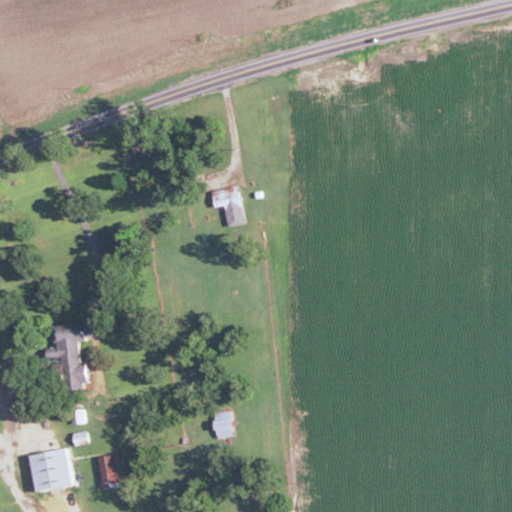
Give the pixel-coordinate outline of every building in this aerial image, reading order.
[(228,210),(232,228),(249,224),(243,197),(218,203),(220,212),(228,210)] [(55,327),(58,350),(52,351),(54,372),(71,370),(73,387),(92,385),(90,363),(84,364),(82,340),(103,338),(101,322),(55,327)] [(88,424),(87,410),(79,411),(81,425),(88,424)] [(237,419),(221,420),(221,438),(238,437),(237,419)] [(34,457),(41,493),(78,486),(71,450),(34,457)] [(107,487),(123,485),(119,456),(103,458),(107,487)]
